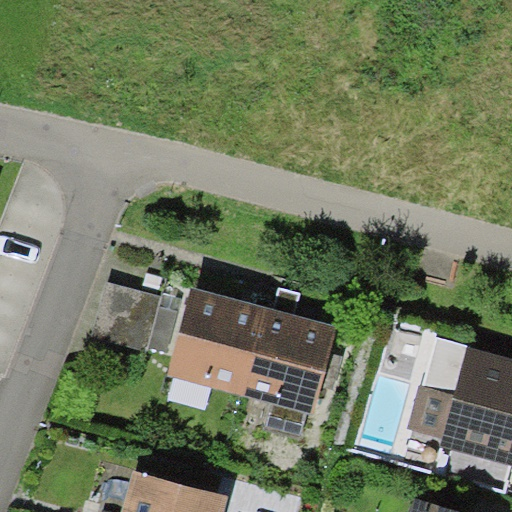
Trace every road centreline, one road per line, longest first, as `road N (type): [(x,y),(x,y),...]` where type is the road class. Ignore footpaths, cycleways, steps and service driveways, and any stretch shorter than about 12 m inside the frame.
road 1 (residential): [(511,247),(115,151)]
road 2 (residential): [(0,448),(115,151)]
